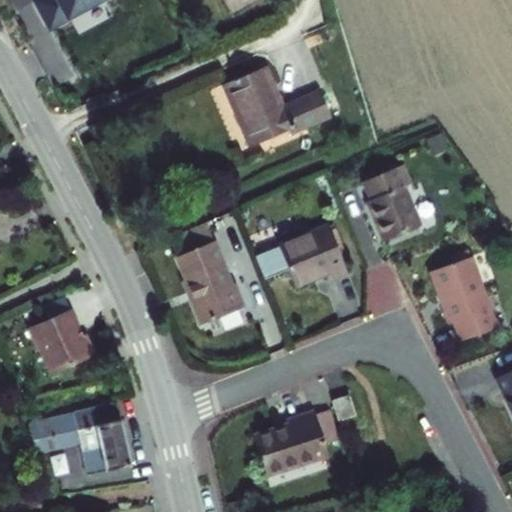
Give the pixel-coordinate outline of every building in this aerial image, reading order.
[(6,0),(4,2),(11,19),(0,26),(0,31),(11,54),(69,28),(64,19),(78,11),(71,0),(6,0)] [(241,0),(204,0),(212,15),(227,8),(228,11),(236,8),(234,4),(241,0)] [(255,120),(239,82),(200,99),(226,162),(265,145),(267,149),(306,133),(293,105),(255,120)] [(400,154),(363,170),(370,186),(366,187),(382,227),(417,212),(402,174),(408,172),(400,154)] [(203,215),(175,227),(183,244),(173,249),(200,318),(243,299),(233,275),(229,277),(203,215)] [(346,263),(327,217),(276,239),(293,279),(328,264),(331,270),(346,263)] [(468,241),(428,256),(447,310),(452,309),(458,325),(494,313),(468,241)] [(11,330),(16,341),(39,331),(35,320),(11,330)] [(51,357),(39,331),(16,341),(0,347),(0,357),(19,396),(64,376),(55,355),(51,357)] [(511,356),(493,366),(511,405),(511,356)] [(330,398),(337,418),(355,412),(348,392),(330,398)] [(113,400),(33,424),(39,438),(79,427),(95,487),(135,481),(113,400)] [(283,427),(258,435),(269,467),(327,448),(325,439),(316,412),(315,408),(281,419),(283,427)] [(328,409),(316,412),(325,439),(337,435),(328,409)]
